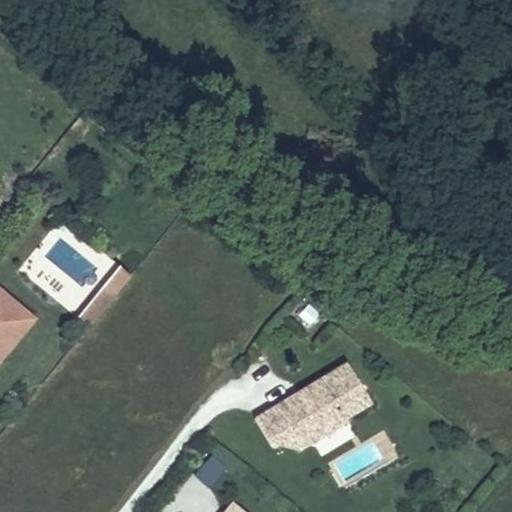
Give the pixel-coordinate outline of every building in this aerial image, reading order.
[(111,310),(134,282),(121,271),(98,300),(111,310)] [(0,368),(36,325),(0,294),(0,314),(14,326),(0,342),(8,349),(0,358),(0,368)] [(92,333),(111,310),(98,300),(80,323),(92,333)] [(0,358),(8,349),(0,342),(14,326),(0,314),(0,358)] [(345,428),(370,413),(347,373),(299,402),(303,409),(292,416),(288,413),(283,411),(255,428),(272,457),(278,453),(303,438),(311,452),(346,431),(345,428)] [(303,409),(299,402),(283,411),(288,413),(292,416),(303,409)] [(327,465),(341,489),(397,454),(383,430),(327,465)] [(311,452),(303,438),(278,453),(297,460),(311,452)]
